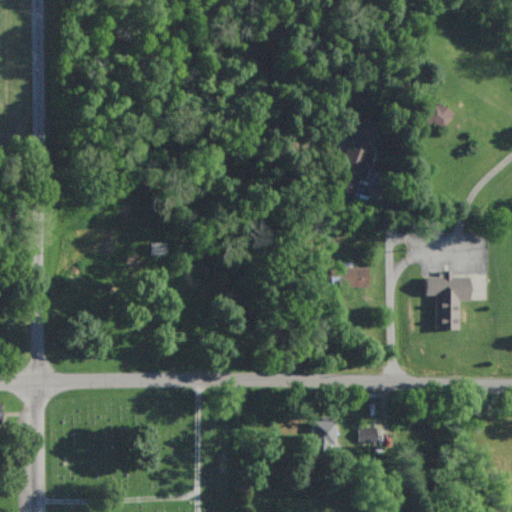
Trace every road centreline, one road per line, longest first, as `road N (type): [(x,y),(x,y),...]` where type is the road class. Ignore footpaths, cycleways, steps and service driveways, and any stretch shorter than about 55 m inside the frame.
road 1 (residential): [(511,386),(0,380)]
road 2 (residential): [(37,0),(38,380)]
road 3 (residential): [(38,380),(39,511)]
